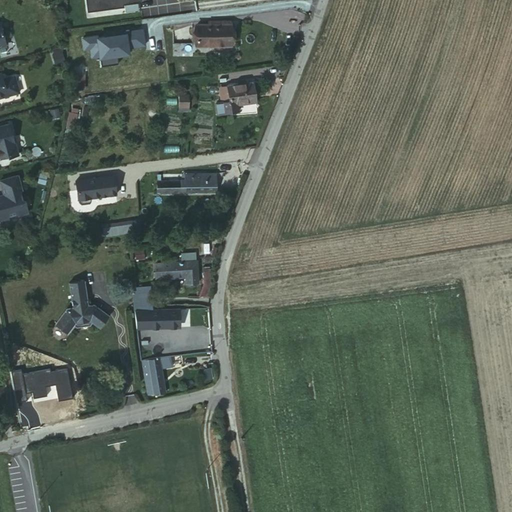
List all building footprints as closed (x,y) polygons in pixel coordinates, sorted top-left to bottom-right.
[(82,0),(84,9),(117,5),(117,2),(133,0),(82,0)] [(202,25),(227,31),(228,26),(202,21),(202,25)] [(224,50),(227,31),(202,25),(193,23),(189,43),(224,50)] [(0,96),(14,92),(9,76),(0,78),(0,96)] [(232,102),(250,99),(247,80),(222,84),(214,86),(217,101),(225,99),(225,104),(232,102)] [(183,94),(172,96),(174,109),(185,107),(183,94)] [(225,104),(225,99),(217,101),(211,102),(213,112),(230,109),(233,105),(232,102),(225,104)] [(75,112),(67,111),(66,127),(74,128),(75,112)] [(0,155),(3,155),(3,156),(13,153),(9,137),(8,138),(3,122),(0,122),(0,155)] [(175,193),(211,190),(212,172),(185,172),(185,179),(152,180),(152,193),(175,193)] [(0,215),(3,215),(3,214),(12,211),(13,212),(22,210),(19,197),(17,198),(14,188),(16,188),(12,173),(0,176),(0,215)] [(108,175),(68,180),(71,198),(110,193),(108,175)] [(95,225),(96,232),(126,228),(125,220),(95,225)] [(182,275),(193,274),(191,258),(190,258),(190,250),(176,251),(177,259),(171,260),(171,263),(164,264),(165,276),(182,275)] [(171,263),(171,260),(148,263),(150,278),(158,277),(160,277),(165,276),(164,264),(171,263)] [(196,295),(207,295),(208,283),(209,280),(197,280),(196,295)] [(62,310),(50,326),(62,335),(70,324),(86,321),(96,329),(105,316),(90,305),(83,306),(80,281),(64,284),(68,309),(62,310)] [(136,288),(126,291),(128,309),(147,307),(144,292),(137,292),(136,288)] [(128,309),(131,328),(171,325),(175,320),(175,306),(147,307),(128,309)] [(159,390),(154,358),(140,359),(138,360),(143,392),(159,390)]
